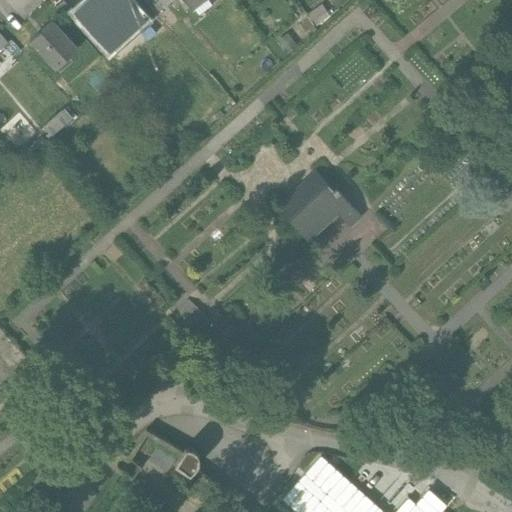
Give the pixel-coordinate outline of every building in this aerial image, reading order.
[(126,36),(93,0),(90,0),(75,13),(109,51),(126,36)] [(143,21),(124,0),(93,0),(126,36),(143,21)] [(174,1),(173,0),(140,0),(154,16),(174,1)] [(182,0),(190,10),(203,0),(182,0)] [(47,22),(25,42),(50,71),(72,51),(72,50),(47,22)] [(323,178),(282,215),(308,243),(337,216),(348,229),(360,219),(323,178)]
